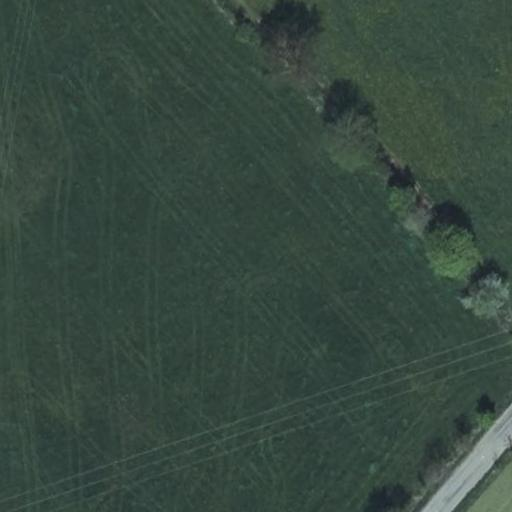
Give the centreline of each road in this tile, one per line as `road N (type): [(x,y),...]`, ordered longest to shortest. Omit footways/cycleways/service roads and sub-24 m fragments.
road 1 (track): [(511,304),(496,271),(248,0)]
road 2 (tertiary): [(511,414),(427,511)]
